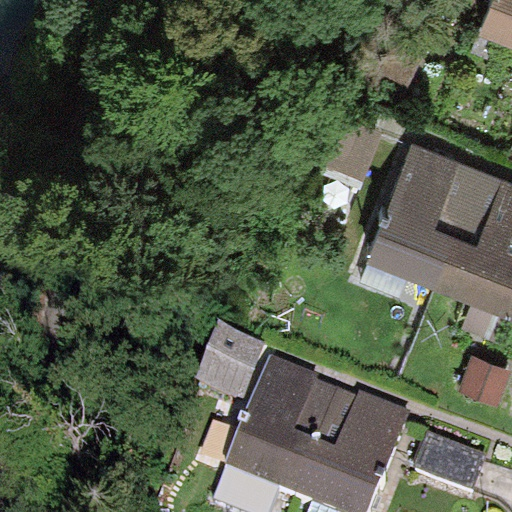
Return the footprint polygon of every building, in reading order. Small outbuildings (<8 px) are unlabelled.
[(511,33),(511,0),(489,0),(481,22),(511,33)] [(386,125),(331,101),(309,152),(364,176),(386,125)] [(459,157),(415,139),(372,245),(511,300),(511,177),(502,173),(479,230),(437,214),(459,157)] [(266,344),(223,326),(198,382),(242,400),(266,344)] [(511,365),(511,364),(474,350),(461,386),(499,400),(511,365)] [(320,375),(272,356),(229,467),(345,511),(371,511),(410,411),(361,392),(359,398),(317,382),(320,375)] [(432,433),(418,470),(475,491),(489,454),(432,433)]
